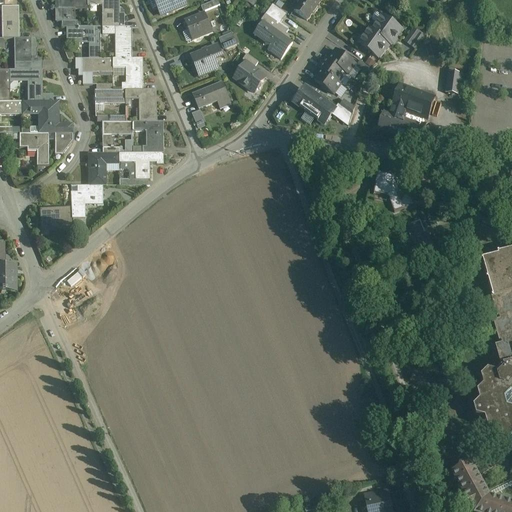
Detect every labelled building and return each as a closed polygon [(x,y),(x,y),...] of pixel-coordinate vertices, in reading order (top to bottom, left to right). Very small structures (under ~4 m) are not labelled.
[(68,11),(58,11),(58,0),(57,0),(58,10),(56,10),(56,23),(62,23),(68,23),(68,22),(68,20),(72,20),(71,20),(71,19),(68,19),(68,11)] [(58,0),(58,11),(68,11),(89,11),(89,6),(88,0),(58,0)] [(88,0),(89,6),(104,6),(103,29),(116,29),(120,29),(120,8),(118,8),(118,0),(88,0)] [(184,0),(155,0),(162,16),(187,6),(184,0)] [(218,0),(201,7),(203,12),(220,6),(218,0)] [(302,0),(294,11),(307,21),(322,0),(302,0)] [(17,21),(17,8),(2,8),(2,34),(19,34),(19,21),(17,21)] [(205,14),(185,22),(193,41),(213,33),(205,14)] [(284,26),(267,14),(261,22),(264,24),(263,24),(278,35),(284,26)] [(378,14),(375,15),(372,19),(372,21),(377,25),(383,18),(378,14)] [(402,31),(383,18),(377,25),(372,32),(389,44),(388,44),(391,46),(402,31)] [(278,35),(263,24),(255,36),(255,37),(256,35),(272,46),(269,51),(281,60),(293,43),(292,43),(291,44),(287,41),(290,37),(283,33),(281,37),(278,35)] [(78,29),(70,29),(70,45),(77,44),(77,41),(90,41),(90,61),(101,60),(101,29),(78,29)] [(120,29),(116,29),(116,36),(116,54),(133,54),(132,41),(131,41),(131,29),(120,29)] [(389,44),(372,32),(370,30),(359,45),(378,59),(388,44),(389,44)] [(414,31),(406,43),(416,50),(424,38),(414,31)] [(232,34),(221,38),(225,50),(237,45),(232,34)] [(35,40),(29,40),(19,40),(14,40),(15,66),(31,65),(31,61),(31,59),(35,59),(37,57),(37,51),(35,50),(35,46),(37,45),(37,41),(35,40)] [(218,46),(192,57),(198,70),(203,68),(206,75),(219,69),(216,63),(224,60),(218,46)] [(355,65),(336,51),(329,61),(329,62),(346,74),(348,76),(355,65)] [(258,63),(247,55),(243,60),(246,63),(254,69),(258,63)] [(366,64),(374,68),(377,63),(369,58),(366,64)] [(113,60),(101,60),(90,61),(83,61),(84,75),(93,75),(114,74),(114,70),(113,60)] [(116,60),(113,60),(114,70),(127,70),(127,85),(144,85),(144,74),(142,74),(142,60),(116,60)] [(346,74),(329,62),(329,61),(326,60),(319,70),(321,72),(322,71),(339,84),(339,83),(346,74)] [(42,61),(31,61),(31,65),(32,71),(40,71),(40,72),(42,72),(42,61)] [(83,61),(76,61),(76,68),(79,68),(79,78),(84,78),(84,87),(93,87),(93,75),(84,75),(83,61)] [(372,70),(360,61),(356,67),(368,76),(372,70)] [(254,69),(246,63),(235,79),(254,93),(256,90),(259,90),(261,87),(261,84),(265,78),(258,73),(259,72),(254,69)] [(465,66),(450,64),(446,96),(463,98),(464,87),(474,89),(476,78),(464,76),(466,66),(465,66)] [(0,71),(0,98),(10,98),(10,82),(10,72),(0,71)] [(40,71),(32,71),(15,72),(10,72),(10,82),(28,82),(28,103),(42,103),(42,96),(42,91),(40,91),(40,72),(40,71)] [(339,84),(322,71),(321,72),(314,82),(334,96),(341,85),(339,83),(339,84)] [(216,86),(208,89),(209,91),(193,97),(199,111),(217,104),(221,110),(232,105),(223,84),(216,86)] [(435,99),(399,87),(392,108),(406,113),(428,121),(435,99)] [(305,89),(294,105),(324,127),(332,116),(336,111),(335,111),(305,89)] [(144,92),(126,92),(126,101),(140,101),(140,123),(157,123),(157,106),(155,106),(155,91),(144,92)] [(114,92),(97,92),(96,92),(96,106),(126,106),(126,101),(126,92),(123,92),(114,92)] [(355,109),(344,102),(340,107),(347,112),(352,116),(355,109)] [(0,103),(0,117),(22,117),(22,114),(22,103),(10,103),(0,103)] [(28,103),(22,103),(22,114),(28,114),(28,115),(31,115),(31,114),(39,114),(39,128),(59,128),(59,114),(58,114),(58,104),(59,104),(59,103),(58,103),(54,103),(42,103),(28,103)] [(340,107),(338,106),(335,111),(336,111),(332,116),(340,122),(347,112),(340,107)] [(406,113),(393,109),(390,116),(384,114),(378,130),(398,137),(399,134),(414,139),(419,126),(403,121),(406,113)] [(200,112),(191,115),(198,131),(206,128),(200,112)] [(157,123),(133,124),(133,133),(147,133),(147,148),(143,148),(143,155),(157,155),(164,155),(164,137),(162,137),(162,123),(157,123)] [(133,133),(133,124),(110,124),(103,124),(103,137),(112,137),(133,137),(133,133)] [(74,127),(62,127),(62,128),(63,128),(63,135),(74,135),(74,127)] [(30,135),(19,135),(19,149),(27,149),(27,153),(38,153),(38,162),(50,161),(50,141),(50,135),(39,135),(30,135)] [(63,135),(50,135),(50,141),(56,141),(56,156),(63,156),(72,145),(72,143),(74,143),(74,135),(63,135)] [(112,137),(103,137),(104,150),(114,149),(114,148),(113,148),(112,137)] [(120,156),(120,165),(136,165),(136,182),(150,181),(150,161),(157,161),(157,155),(143,155),(120,156)] [(120,165),(120,156),(104,156),(90,156),(90,157),(92,157),(92,169),(90,169),(90,182),(107,182),(107,166),(120,166),(120,165)] [(403,180),(377,177),(374,195),(389,197),(396,215),(413,208),(403,180)] [(488,185),(477,184),(476,201),(487,202),(488,185)] [(90,188),(71,188),(72,209),(73,221),(86,221),(86,205),(95,205),(95,207),(104,207),(104,188),(90,188)] [(66,209),(53,210),(54,212),(41,212),(42,228),(66,226),(67,229),(66,209)] [(420,224),(409,228),(411,234),(409,234),(409,235),(411,235),(413,240),(425,235),(420,224)] [(395,227),(381,232),(383,238),(397,233),(395,227)] [(397,233),(383,238),(385,244),(399,239),(397,233)] [(425,235),(413,240),(405,244),(408,252),(416,249),(423,266),(437,261),(427,235),(425,235)] [(499,259),(482,264),(482,265),(483,265),(488,282),(487,282),(488,283),(489,283),(494,300),(493,301),(493,302),(494,302),(509,298),(510,299),(511,298),(511,253),(499,257),(499,256),(498,257),(499,259)] [(10,269),(0,268),(0,292),(15,293),(15,275),(14,275),(14,269),(10,269)] [(511,298),(510,299),(509,298),(494,302),(500,322),(502,321),(503,325),(496,327),(502,346),(504,345),(505,349),(498,351),(504,370),(511,367),(511,298)] [(511,367),(504,370),(497,377),(488,375),(482,382),(484,390),(478,397),(480,405),(474,412),(477,421),(485,423),(488,432),(497,434),(499,443),(508,445),(509,445),(511,441),(511,367)] [(511,511),(511,509),(506,508),(506,507),(505,507),(490,503),(483,490),(483,489),(482,489),(476,477),(476,476),(475,476),(472,469),(465,473),(461,472),(460,475),(453,479),(457,486),(456,486),(457,487),(464,499),(464,500),(465,500),(468,506),(466,507),(467,508),(466,511),(467,511),(511,511)] [(392,511),(388,492),(365,497),(367,506),(369,506),(370,511),(392,511)]
